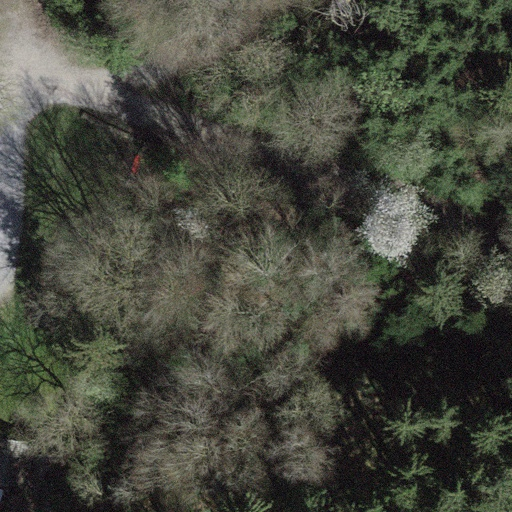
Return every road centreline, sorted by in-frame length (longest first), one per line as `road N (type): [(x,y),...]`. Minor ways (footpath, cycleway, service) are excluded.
road 1 (track): [(511,254),(113,101)]
road 2 (track): [(113,101),(299,0)]
